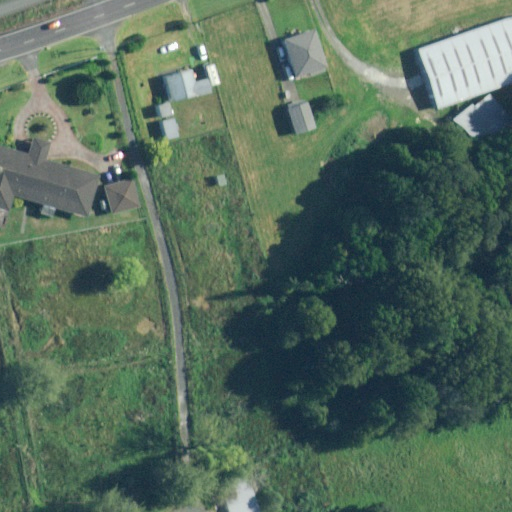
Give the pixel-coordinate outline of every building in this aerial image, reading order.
[(511,31),(509,23),(408,59),(428,117),(511,86),(511,31)] [(306,38),(273,49),(286,88),(319,77),(306,38)] [(215,82),(209,64),(202,66),(208,84),(215,82)] [(193,78),(157,85),(162,110),(198,103),(193,78)] [(501,125),(481,102),(431,143),(451,167),(501,125)] [(298,108),(276,114),(285,145),(307,139),(298,108)] [(160,112),(148,114),(150,127),(163,125),(160,112)] [(167,126),(152,129),(156,149),(172,146),(167,126)] [(0,207),(1,203),(74,226),(87,185),(34,168),(39,150),(21,144),(15,163),(0,157),(0,207)] [(124,189),(92,196),(98,223),(131,216),(124,189)] [(248,511),(239,481),(211,490),(217,511),(248,511)]
